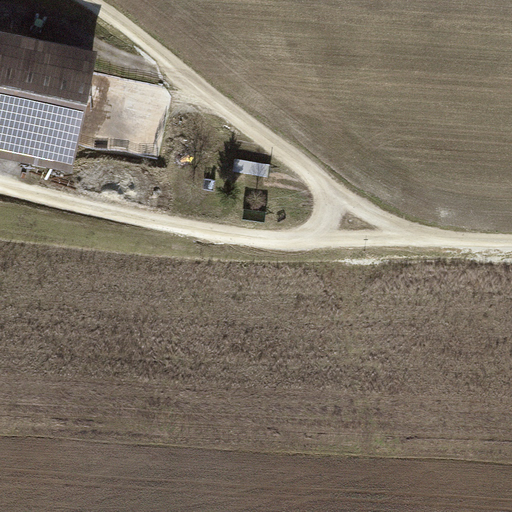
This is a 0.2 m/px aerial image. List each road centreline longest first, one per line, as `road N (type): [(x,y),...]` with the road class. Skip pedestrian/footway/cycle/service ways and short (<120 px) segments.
road 1 (track): [(511,239),(194,223),(0,185)]
road 2 (track): [(408,238),(79,0)]
